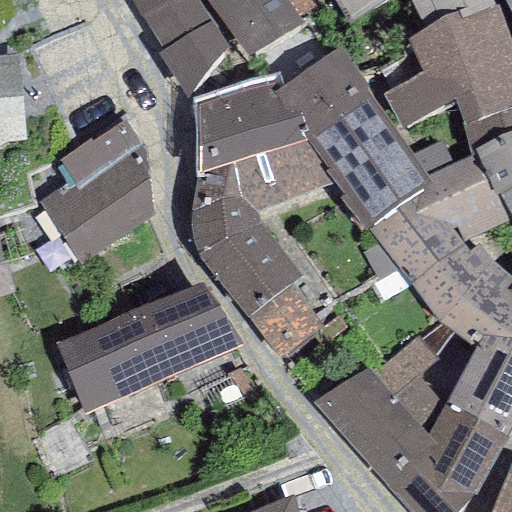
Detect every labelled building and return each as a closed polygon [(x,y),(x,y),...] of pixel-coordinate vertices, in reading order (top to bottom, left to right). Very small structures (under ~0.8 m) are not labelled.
[(132,0),(142,19),(178,0),(132,0)] [(196,0),(178,0),(142,19),(163,51),(158,55),(187,100),(229,47),(196,0)] [(286,0),(206,0),(248,55),(302,22),(286,0)] [(386,1),(385,0),(335,0),(348,24),(386,1)] [(408,0),(424,29),(496,5),(493,0),(408,0)] [(511,0),(503,0),(511,18),(511,0)] [(424,29),(406,40),(422,73),(382,95),(400,130),(455,100),(466,130),(511,109),(511,45),(496,5),(424,29)] [(341,47),(277,90),(337,184),(343,193),(340,198),(364,231),(367,230),(430,184),(427,178),(364,91),(368,88),(341,47)] [(0,146),(7,142),(25,141),(18,55),(0,56),(0,146)] [(191,229),(199,256),(260,218),(260,211),(337,184),(277,90),(275,84),(200,110),(197,173),(191,229)] [(473,149),(511,133),(511,109),(466,130),(473,149)] [(71,184),(40,204),(81,264),(150,217),(141,141),(126,120),(92,142),(90,140),(57,163),(71,184)] [(511,133),(473,149),(475,155),(499,196),(511,188),(511,133)] [(430,184),(367,230),(438,323),(474,349),(476,346),(511,363),(511,293),(511,291),(511,278),(456,237),(511,218),(499,196),(475,155),(427,178),(430,184)] [(511,188),(499,196),(511,218),(511,188)] [(260,218),(199,256),(247,319),(292,284),(302,277),(260,218)] [(292,284),(247,319),(281,359),(323,329),(292,284)] [(126,315),(156,384),(244,347),(201,285),(126,315)] [(156,384),(126,315),(54,344),(84,413),(156,384)] [(426,435),(443,403),(418,377),(438,360),(418,336),(373,373),(426,435)] [(443,403),(503,438),(511,420),(511,363),(476,346),(474,349),(443,403)] [(369,368),(314,405),(387,487),(432,443),(426,435),(373,373),(369,368)] [(503,438),(443,403),(426,435),(432,443),(387,487),(409,511),(459,511),(474,493),(503,438)] [(511,511),(511,465),(491,511),(511,511)] [(297,511),(294,501),(263,511),(297,511)]
